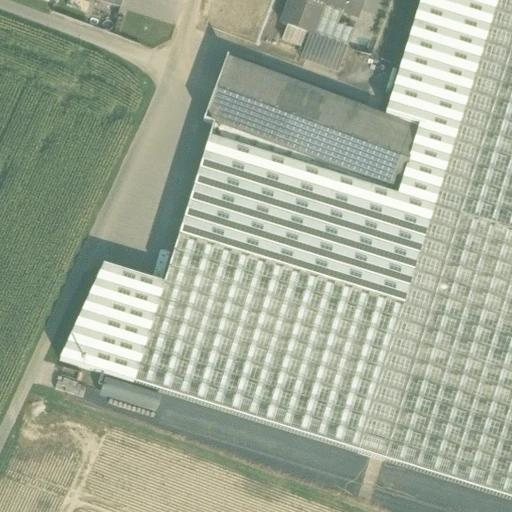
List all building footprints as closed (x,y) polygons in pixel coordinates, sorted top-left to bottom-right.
[(212,127),(162,286),(102,267),(59,364),(511,503),(511,0),(420,0),(383,120),(414,132),(391,193),(212,127)] [(122,0),(93,0),(93,2),(119,11),(122,0)] [(289,0),(280,26),(291,31),(310,38),(321,7),(341,14),(344,6),(360,12),(364,0),(289,0)] [(321,7),(310,38),(346,51),(354,30),(337,24),(341,14),(321,7)] [(287,42),(306,49),(310,38),(291,31),(287,42)] [(346,51),(310,38),(306,49),(303,56),(339,69),(346,51)] [(383,120),(226,62),(202,124),(212,127),(391,193),(414,132),(383,120)]
